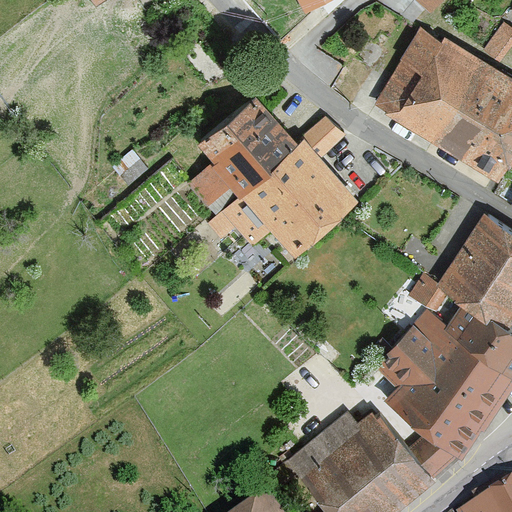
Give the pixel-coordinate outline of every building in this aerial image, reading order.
[(299,0),(304,9),(320,0),(299,0)] [(502,56),(511,41),(511,21),(506,17),(486,45),(502,56)] [(388,111),(498,178),(511,155),(511,75),(444,34),(441,38),(421,26),(375,101),(389,109),(388,111)] [(240,193),(298,140),(254,92),(200,141),(215,158),(189,182),(207,202),(230,182),(240,193)] [(253,242),(272,225),(296,251),(357,196),(319,154),(340,135),(323,117),(298,140),(240,193),(223,209),(253,242)] [(511,229),(486,212),(441,277),(451,285),(468,297),(507,324),(511,315),(511,229)] [(410,293),(436,309),(451,285),(441,277),(426,267),(410,293)] [(459,339),(511,373),(511,372),(511,327),(507,324),(468,297),(447,323),(429,309),(417,322),(437,338),(459,339)] [(432,429),(460,450),(463,453),(511,384),(511,373),(459,339),(437,338),(417,322),(375,361),(397,383),(385,397),(432,429)] [(289,459),(333,511),(390,511),(434,474),(410,447),(373,406),(358,419),(350,409),(289,459)] [(410,447),(434,474),(460,450),(432,429),(410,447)] [(511,511),(511,482),(459,511),(511,511)] [(280,511),(267,493),(239,511),(280,511)]
